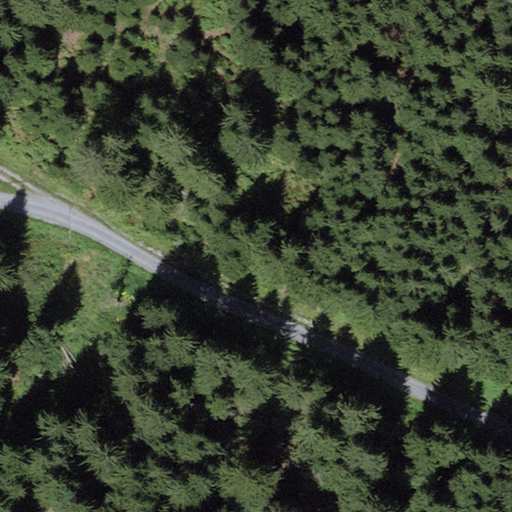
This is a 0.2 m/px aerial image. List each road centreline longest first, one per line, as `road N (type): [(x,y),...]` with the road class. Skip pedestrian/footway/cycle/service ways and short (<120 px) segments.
road 1 (track): [(0,197),(106,234),(217,294),(511,426)]
road 2 (track): [(106,234),(0,160)]
